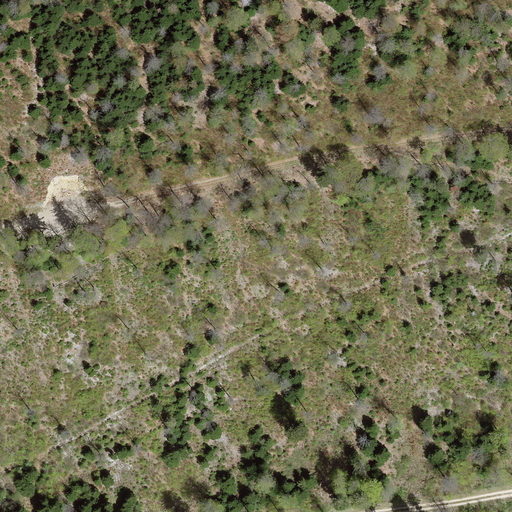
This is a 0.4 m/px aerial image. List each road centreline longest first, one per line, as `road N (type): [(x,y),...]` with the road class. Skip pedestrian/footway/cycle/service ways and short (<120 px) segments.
road 1 (track): [(0,233),(297,162),(511,130)]
road 2 (track): [(384,511),(511,493)]
